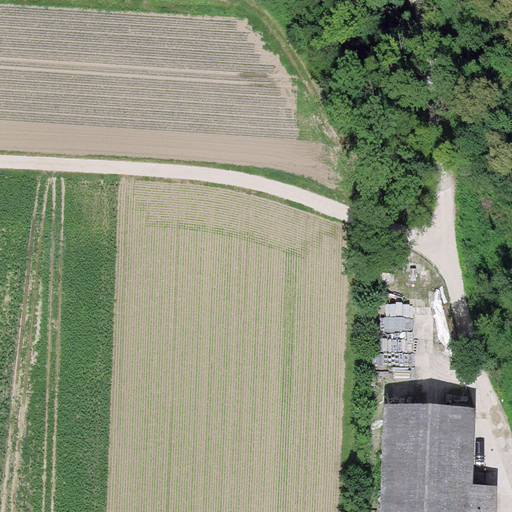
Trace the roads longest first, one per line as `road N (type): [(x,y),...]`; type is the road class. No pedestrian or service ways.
road 1 (track): [(0,162),(190,172),(291,192),(450,244)]
road 2 (track): [(421,0),(450,244)]
road 3 (track): [(450,244),(511,456)]
